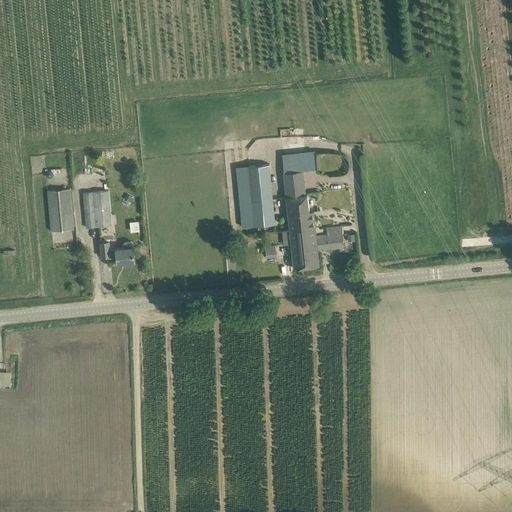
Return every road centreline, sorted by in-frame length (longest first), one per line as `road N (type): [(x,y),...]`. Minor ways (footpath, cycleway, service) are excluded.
road 1 (unclassified): [(135,304),(511,266)]
road 2 (unclassified): [(140,511),(135,304)]
road 3 (unclassified): [(0,318),(135,304)]
